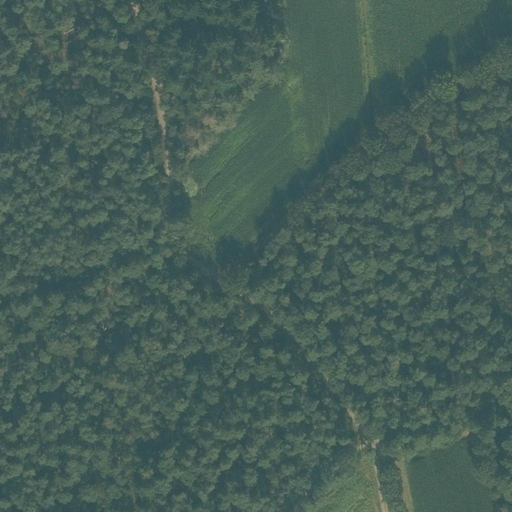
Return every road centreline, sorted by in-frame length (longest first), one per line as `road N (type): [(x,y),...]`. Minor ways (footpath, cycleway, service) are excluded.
road 1 (track): [(371,439),(377,378),(368,125),(511,38)]
road 2 (track): [(165,142),(170,236),(194,275),(270,322),(371,439)]
road 3 (track): [(137,0),(165,142)]
